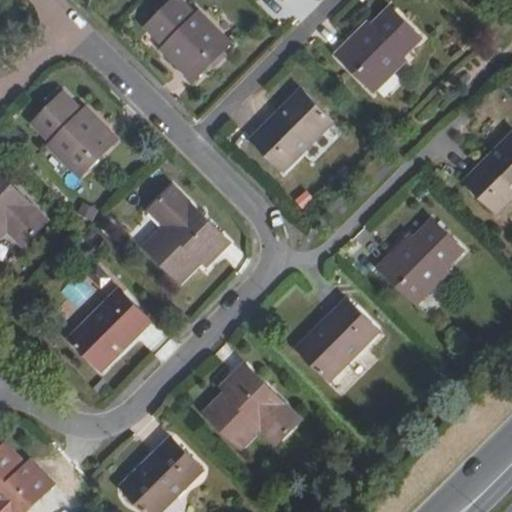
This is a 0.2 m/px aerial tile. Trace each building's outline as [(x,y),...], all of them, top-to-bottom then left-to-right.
[(194,15),(179,0),(173,0),(147,24),(165,44),(162,47),(196,79),(231,44),(198,11),(194,15)] [(378,19),(372,15),(340,49),(377,86),(411,53),(407,48),(424,30),(395,2),(378,19)] [(335,118),(304,87),(255,137),(286,169),(335,118)] [(88,109),(69,90),(41,119),(59,139),(56,143),(87,174),(123,138),(92,106),(88,109)] [(511,198),(511,133),(468,176),(502,209),(511,198)] [(48,217),(0,167),(0,233),(9,225),(26,241),(48,217)] [(213,264),(235,241),(180,186),(156,210),(173,226),(153,247),(187,280),(207,259),(213,264)] [(463,247),(435,220),(416,237),(411,233),(381,265),(418,301),(449,269),(446,265),(463,247)] [(109,277),(97,267),(84,282),(75,275),(60,293),(82,310),(109,277)] [(157,321),(124,288),(75,338),(108,371),(157,321)] [(383,328),(350,295),(301,344),(335,376),(383,328)] [(304,417),(247,361),(224,384),(229,390),(207,411),(241,445),(264,424),(280,440),(304,417)] [(169,439),(119,489),(143,511),(161,511),(202,471),(169,439)] [(28,461),(7,441),(0,447),(0,511),(27,511),(57,483),(31,459),(28,461)]
